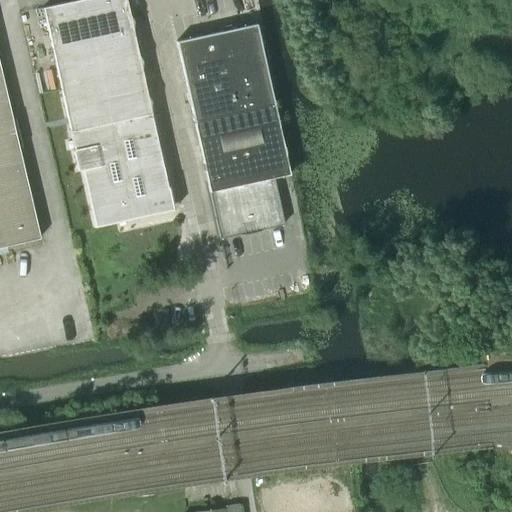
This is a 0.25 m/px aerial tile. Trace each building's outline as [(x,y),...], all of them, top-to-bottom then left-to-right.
[(79,0),(41,8),(50,50),(131,32),(124,0),(79,0)] [(174,42),(192,122),(272,104),(254,25),(174,42)] [(50,50),(68,131),(149,114),(131,32),(50,50)] [(0,247),(38,239),(11,120),(0,74),(0,247)] [(272,104),(192,122),(218,240),(282,226),(272,179),(288,175),(272,104)] [(149,114),(68,131),(72,150),(71,152),(75,170),(77,171),(82,170),(94,226),(170,209),(149,114)]
